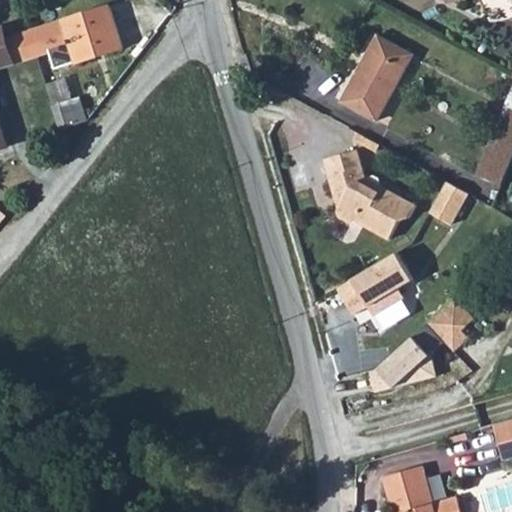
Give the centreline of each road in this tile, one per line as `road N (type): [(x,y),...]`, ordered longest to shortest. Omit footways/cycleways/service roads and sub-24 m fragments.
road 1 (residential): [(211,24),(320,417),(326,511)]
road 2 (unclassified): [(211,24),(180,42),(0,263)]
road 3 (unknown): [(327,468),(395,432),(511,402)]
road 4 (unknown): [(225,76),(298,121),(305,177)]
